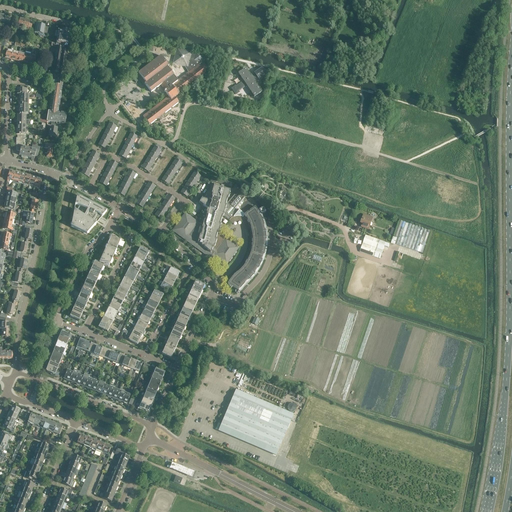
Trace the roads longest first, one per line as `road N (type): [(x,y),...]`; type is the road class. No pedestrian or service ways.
road 1 (primary): [(511,65),(507,368),(484,511)]
road 2 (residential): [(16,371),(50,172)]
road 3 (residential): [(82,330),(131,238),(109,225)]
road 4 (residential): [(181,202),(106,154),(88,190)]
road 5 (tertiary): [(151,424),(33,377)]
